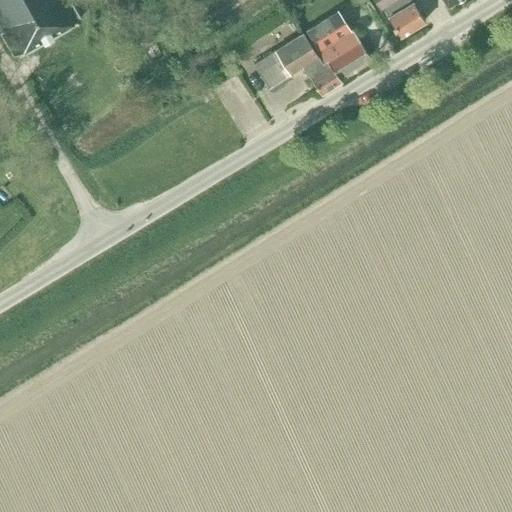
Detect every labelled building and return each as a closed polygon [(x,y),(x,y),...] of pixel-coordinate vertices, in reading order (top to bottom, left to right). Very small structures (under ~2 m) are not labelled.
[(0,0),(0,33),(13,56),(26,49),(27,50),(67,27),(66,26),(79,19),(70,4),(69,5),(66,0),(0,0)] [(399,36),(423,21),(411,1),(411,2),(409,0),(372,0),(379,9),(392,0),(396,0),(401,7),(387,16),(399,36)] [(338,78),(369,57),(351,30),(349,32),(336,12),(305,31),(318,51),(316,52),(323,63),(327,60),(338,78)] [(302,32),(273,51),(289,75),(289,74),(301,67),(317,91),(320,95),(340,82),(338,78),(327,60),(323,63),(322,63),(318,56),(302,32)] [(273,51),(253,64),(271,92),(292,79),(289,74),(289,75),(273,51)]
